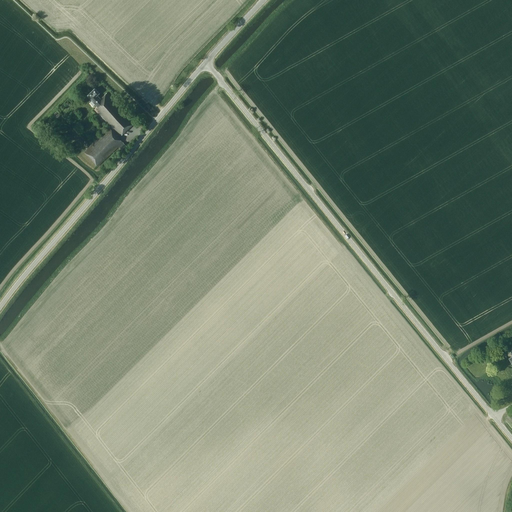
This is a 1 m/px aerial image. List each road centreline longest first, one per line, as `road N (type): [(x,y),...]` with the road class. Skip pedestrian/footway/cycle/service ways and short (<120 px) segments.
road 1 (tertiary): [(511,439),(205,63)]
road 2 (tertiary): [(0,307),(205,63)]
